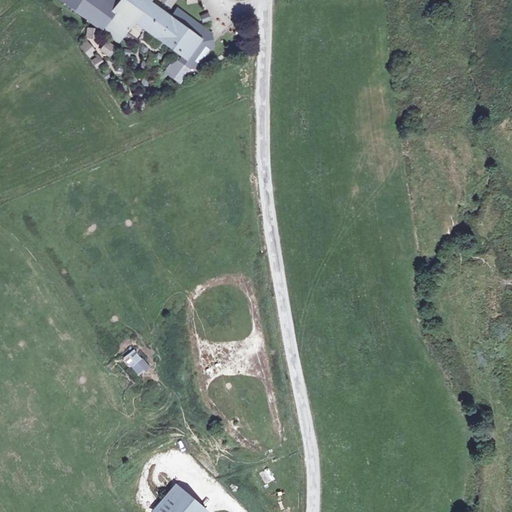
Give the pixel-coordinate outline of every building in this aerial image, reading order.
[(70,0),(119,40),(136,20),(183,58),(179,64),(176,61),(165,75),(176,84),(187,70),(189,72),(201,68),(212,53),(212,45),(214,41),(179,13),(173,20),(151,2),(152,0),(122,0),(119,5),(112,0),(70,0)] [(180,0),(162,0),(174,9),(180,0)] [(148,371),(133,356),(124,366),(139,380),(148,371)] [(264,483),(273,480),(269,468),(260,471),(264,483)] [(192,511),(175,497),(162,511),(192,511)]
